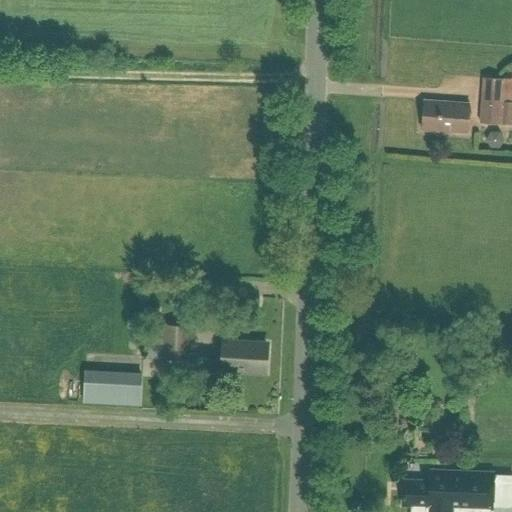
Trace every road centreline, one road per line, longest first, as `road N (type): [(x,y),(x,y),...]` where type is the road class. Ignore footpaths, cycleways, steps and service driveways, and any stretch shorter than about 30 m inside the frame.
road 1 (unclassified): [(300,511),(319,0)]
road 2 (track): [(315,79),(0,70)]
